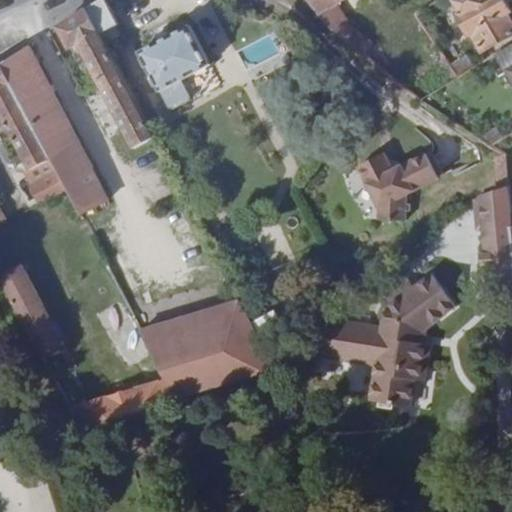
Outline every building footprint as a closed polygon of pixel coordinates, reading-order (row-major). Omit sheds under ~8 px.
[(105,0),(100,0),(88,8),(101,32),(115,24),(117,23),(105,0)] [(310,0),(321,14),(343,0),(310,0)] [(485,51),(511,35),(511,17),(510,13),(511,11),(511,9),(507,0),(459,0),(465,10),(460,13),(471,34),(475,32),(485,51)] [(79,42),(99,80),(120,68),(106,42),(101,32),(88,8),(87,9),(61,25),(71,46),(79,42)] [(331,26),(344,38),(356,31),(347,16),(331,26)] [(101,32),(106,42),(121,34),(115,24),(101,32)] [(141,52),(162,91),(183,79),(212,64),(192,26),(141,52)] [(511,46),(502,52),(511,70),(511,46)] [(71,187),(86,216),(113,203),(41,63),(28,47),(5,61),(61,168),(63,172),(71,187)] [(61,168),(5,61),(0,64),(0,105),(32,168),(27,171),(33,183),(61,168)] [(135,146),(156,136),(120,68),(99,80),(135,146)] [(183,79),(162,91),(172,110),(194,99),(183,79)] [(497,158),(500,192),(511,187),(511,185),(509,151),(497,158)] [(408,194),(440,177),(425,152),(392,170),(383,154),(357,169),(380,209),(380,221),(407,222),(408,194)] [(43,202),(71,187),(63,172),(35,186),(43,202)] [(511,187),(500,192),(477,200),(479,230),(488,228),(492,282),(511,280),(511,187)] [(0,203),(0,223),(9,219),(0,203)] [(108,258),(127,296),(143,291),(123,251),(108,258)] [(171,379),(181,398),(281,368),(263,336),(257,324),(226,266),(224,262),(143,291),(127,296),(171,379)] [(4,279),(43,351),(63,340),(25,268),(4,279)] [(397,348),(408,341),(428,328),(428,324),(409,294),(389,307),(368,321),(360,326),(356,346),(293,336),(291,349),(287,347),(285,357),(289,357),(286,373),(350,384),(344,420),(384,427),(390,401),(397,403),(404,363),(396,362),(397,348)] [(368,321),(389,307),(382,295),(361,309),(364,314),(368,321)] [(257,324),(263,336),(286,322),(278,309),(257,324)] [(356,319),(360,326),(368,321),(364,314),(356,319)] [(404,363),(408,341),(397,348),(396,362),(404,363)] [(83,428),(142,410),(181,398),(171,379),(72,407),(83,428)]
